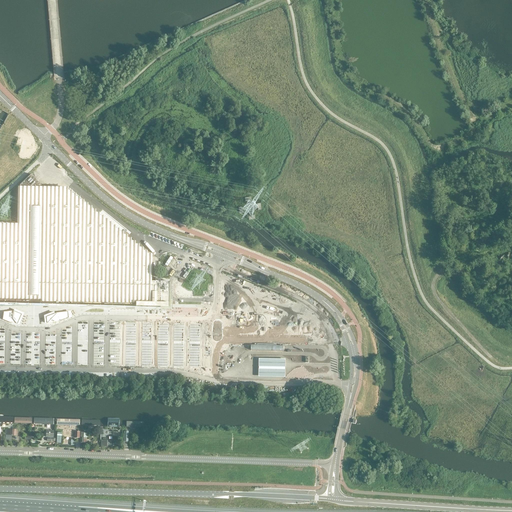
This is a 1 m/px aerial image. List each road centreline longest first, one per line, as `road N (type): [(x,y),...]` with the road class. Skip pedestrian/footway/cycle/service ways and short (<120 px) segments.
road 1 (unclassified): [(0,452),(334,465)]
road 2 (unclassified): [(0,488),(329,499)]
road 3 (tertiary): [(170,235),(94,189),(0,95)]
road 4 (tertiary): [(511,511),(336,499)]
road 5 (motorway): [(196,511),(50,508)]
road 6 (track): [(453,316),(491,356),(479,371),(511,409)]
